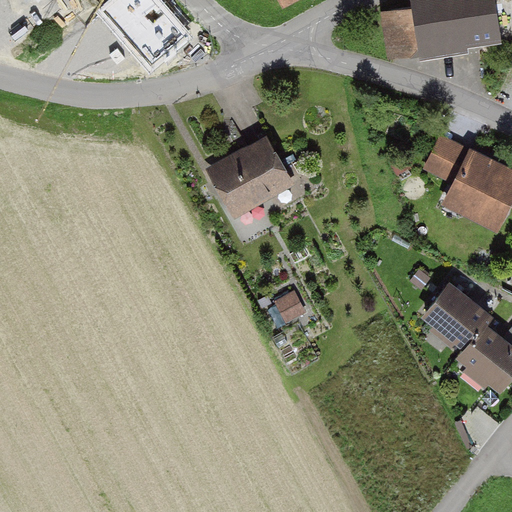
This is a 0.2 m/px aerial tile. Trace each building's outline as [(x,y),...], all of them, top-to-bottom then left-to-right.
[(156,0),(109,0),(96,11),(149,75),(190,41),(156,0)] [(272,0),(279,12),(302,0),(272,0)] [(399,0),(401,10),(380,12),(386,57),(420,53),(420,59),(460,54),(459,46),(491,42),(485,0),(399,0)] [(262,135),(205,169),(236,221),(293,187),(262,135)] [(448,183),(465,150),(438,137),(422,169),(448,183)] [(511,197),(511,173),(465,150),(448,183),(438,205),(496,232),(511,197)] [(413,316),(454,350),(479,322),(486,314),(445,279),(413,316)] [(298,287),(278,298),(289,319),(310,308),(298,287)] [(454,350),(447,357),(495,400),(511,380),(511,351),(479,322),(454,350)]
